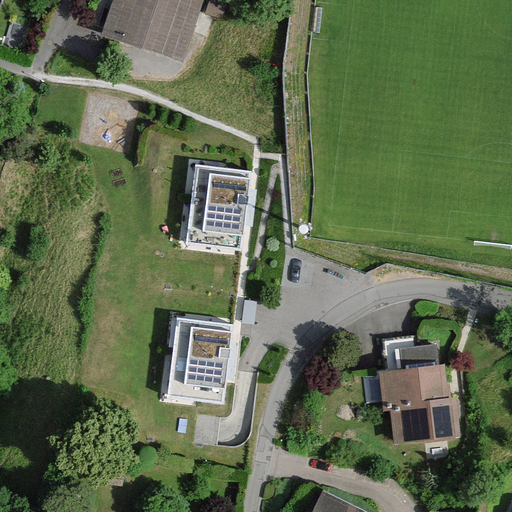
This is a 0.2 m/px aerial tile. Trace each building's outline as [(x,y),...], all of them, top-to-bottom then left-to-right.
[(210,0),(122,0),(109,42),(189,67),(210,0)] [(237,169),(178,162),(168,249),(227,256),(237,169)] [(215,327),(156,321),(148,399),(207,405),(215,327)] [(422,372),(359,381),(369,455),(440,445),(435,404),(427,405),(422,372)] [(369,511),(330,493),(321,511),(369,511)] [(511,511),(511,500),(477,499),(476,511),(511,511)]
